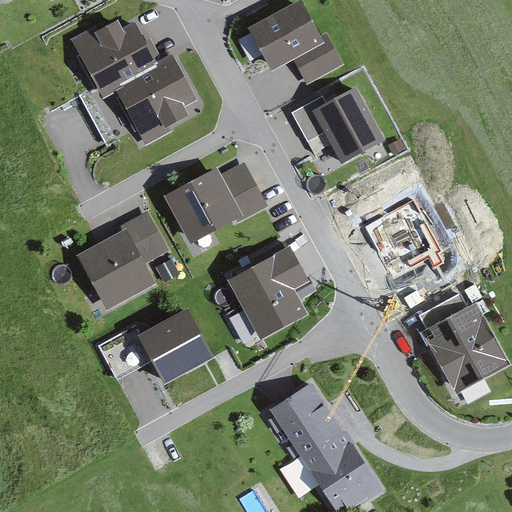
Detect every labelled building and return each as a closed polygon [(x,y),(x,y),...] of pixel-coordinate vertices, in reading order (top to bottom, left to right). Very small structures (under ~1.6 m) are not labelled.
[(305,0),(301,0),(246,28),(271,77),(299,64),(304,74),(310,86),(341,70),(305,0)] [(118,20),(71,46),(103,103),(115,97),(134,131),(141,144),(188,118),(182,109),(195,102),(172,59),(158,66),(144,42),(135,24),(124,30),(118,20)] [(107,82),(79,98),(91,122),(105,146),(134,131),(107,82)] [(357,91),(313,113),(341,167),(385,144),(357,91)] [(339,126),(323,99),(292,117),(300,131),(308,145),(339,126)] [(217,172),(166,199),(192,246),(266,207),(243,165),(220,178),(217,172)] [(413,203),(365,229),(392,279),(440,252),(413,203)] [(119,236),(79,258),(108,312),(153,287),(142,267),(167,253),(147,216),(131,225),(117,233),(119,236)] [(289,250),(229,282),(260,341),(305,317),(291,291),(307,283),(289,250)] [(172,262),(157,270),(165,284),(179,276),(172,262)] [(460,298),(420,320),(424,329),(429,337),(424,339),(457,398),(508,370),(476,311),(469,315),(460,298)] [(183,316),(141,340),(154,362),(166,385),(209,361),(183,316)] [(141,340),(135,329),(99,349),(118,382),(131,375),(154,362),(141,340)] [(289,400),(272,411),(338,511),(353,511),(381,494),(337,428),(310,386),(289,400)]
